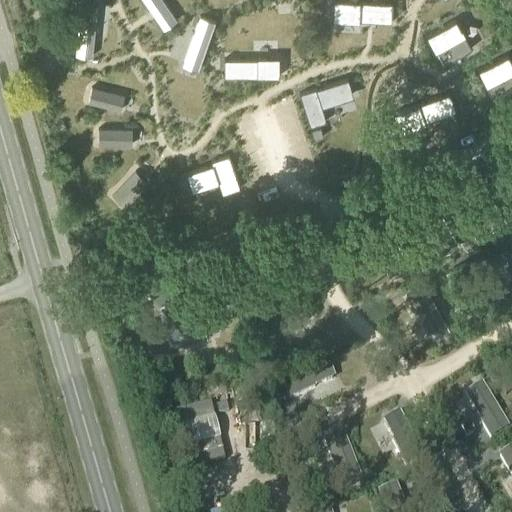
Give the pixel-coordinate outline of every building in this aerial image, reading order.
[(141,0),(164,33),(177,24),(161,0),(141,0)] [(392,9),(336,6),(335,25),(339,26),(359,27),(359,25),(363,26),(391,27),(391,25),(392,9)] [(81,7),(76,59),(92,60),(97,8),(81,7)] [(300,22),(315,53),(334,44),(319,14),(300,22)] [(201,21),(183,70),(198,75),(212,37),(216,26),(201,21)] [(469,49),(453,21),(426,37),(442,65),(469,49)] [(511,90),(511,69),(506,57),(478,72),(493,101),(511,90)] [(227,64),(227,81),(279,81),(279,63),(259,63),(259,64),(231,64),(227,64)] [(301,98),(311,131),(326,126),(322,111),(326,110),(329,109),(352,102),(347,84),(340,87),(301,98)] [(122,110),(124,97),(91,91),(89,104),(122,110)] [(451,115),(455,114),(450,98),(412,111),(400,115),(406,132),(425,125),(425,124),(451,115)] [(128,145),(128,132),(95,132),(95,145),(128,145)] [(211,172),(188,179),(193,195),(219,186),(223,198),(238,193),(237,189),(229,162),(213,167),(215,171),(211,172)] [(134,176),(111,200),(120,208),(144,185),(134,176)] [(503,223),(480,182),(462,193),(486,233),(503,223)] [(458,246),(433,203),(416,213),(441,256),(458,246)] [(410,272),(388,228),(370,237),(392,281),(410,272)] [(473,235),(461,241),(466,250),(477,244),(473,235)] [(277,259),(229,273),(234,291),(263,283),(263,282),(262,282),(262,280),(281,275),(277,259)] [(511,311),(511,271),(506,261),(488,271),(511,311)] [(490,306),(465,264),(448,274),(473,317),(490,306)] [(449,332),(423,288),(405,299),(419,323),(420,322),(432,342),(449,332)] [(166,304),(161,306),(169,341),(179,338),(180,342),(183,342),(184,344),(205,339),(205,337),(208,336),(207,332),(217,330),(209,295),(204,296),(203,291),(165,300),(166,304)] [(303,305),(255,318),(260,337),(289,328),(289,327),(289,326),(308,320),(303,305)] [(224,321),(220,329),(238,339),(243,332),(224,321)] [(328,368),(279,381),(284,399),(313,391),(313,390),(313,389),(332,383),(328,368)] [(159,400),(194,391),(191,377),(156,386),(159,400)] [(508,431),(482,388),(464,398),(481,425),(479,426),(489,442),(508,431)] [(400,409),(382,415),(391,443),(394,442),(401,460),(419,454),(400,409)] [(265,412),(255,415),(259,425),(268,422),(265,412)] [(467,423),(458,427),(465,439),(473,434),(467,423)] [(205,429),(181,435),(184,448),(208,443),(205,429)] [(340,432),(322,438),(331,466),(334,465),(341,482),(359,476),(340,432)] [(511,450),(498,459),(511,481),(511,450)] [(430,499),(446,498),(445,463),(429,464),(430,499)] [(189,487),(193,500),(222,493),(219,479),(189,487)] [(407,511),(395,483),(377,490),(384,511),(407,511)]
